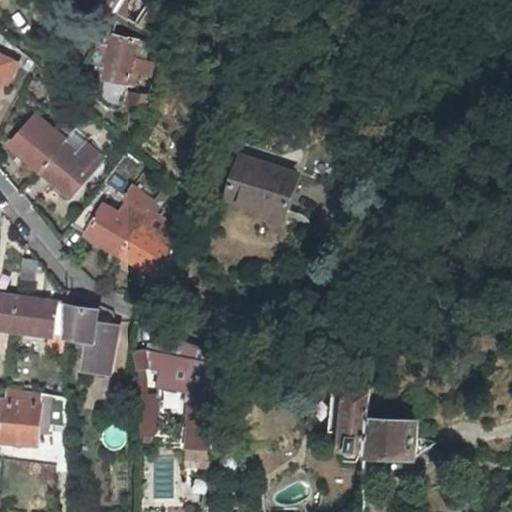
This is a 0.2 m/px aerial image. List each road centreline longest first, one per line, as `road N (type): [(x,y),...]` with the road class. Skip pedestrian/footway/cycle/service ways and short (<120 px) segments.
road 1 (unknown): [(511,436),(401,388),(152,318)]
road 2 (residential): [(0,189),(78,280),(152,318)]
